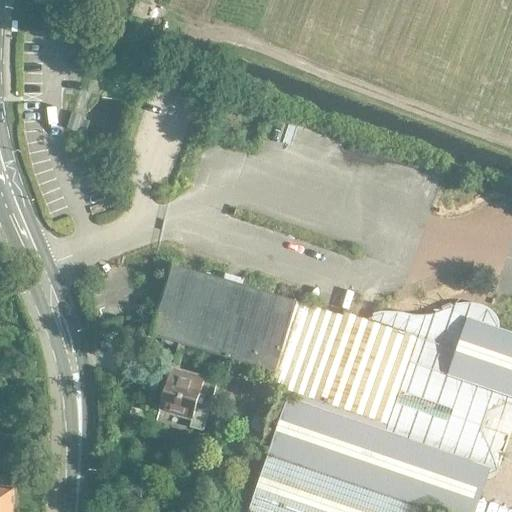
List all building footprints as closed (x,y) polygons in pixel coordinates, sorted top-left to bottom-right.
[(48,0),(77,10),(78,7),(95,12),(95,10),(109,14),(113,0),(48,0)] [(72,113),(67,129),(76,132),(81,116),(72,113)] [(470,511),(486,467),(498,471),(511,429),(511,333),(499,329),(499,325),(498,322),(497,318),(495,314),(492,311),(487,308),(479,305),(474,304),(469,304),(463,304),(457,305),(452,306),(435,314),(431,315),(426,316),(421,316),(414,316),(410,315),(401,313),(390,313),(384,313),(378,313),(373,315),(371,322),(344,313),(343,317),(172,266),(150,336),(275,375),(293,380),(267,457),(248,511),(419,511),(420,509),(429,511),(470,511)] [(191,428),(204,432),(218,384),(206,380),(206,379),(172,369),(159,413),(193,422),(191,428)] [(0,511),(9,511),(11,492),(0,490),(0,511)]
